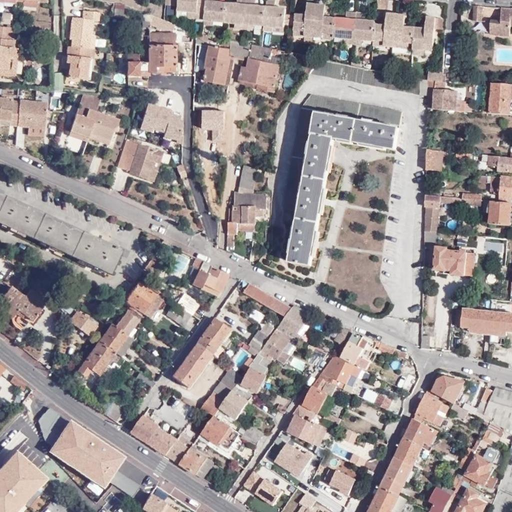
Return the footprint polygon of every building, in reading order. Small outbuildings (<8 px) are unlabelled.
[(36,8),(36,1),(31,0),(14,0),(15,1),(22,2),(21,6),(36,8)] [(205,20),(207,0),(166,0),(167,0),(180,1),(179,5),(179,10),(190,11),(196,12),(195,19),(205,20)] [(214,21),(225,22),(226,3),(216,3),(216,0),(207,0),(205,20),(214,21)] [(236,23),(245,24),(246,0),(238,0),(238,4),(226,3),(225,22),(236,23)] [(254,24),(265,25),(267,7),(256,6),(256,0),(246,0),(245,24),(254,24)] [(285,27),(285,24),(286,14),(287,9),(276,8),(276,1),(267,0),(267,7),(265,25),(275,26),(285,27)] [(306,30),(315,31),(317,4),(308,3),(307,15),(297,14),(297,16),(296,25),(295,35),(305,36),(306,30)] [(324,37),(334,38),(334,36),(336,18),(325,16),(326,5),(317,4),(315,31),(324,32),(324,37)] [(482,7),(473,6),(472,21),(480,22),(482,7)] [(511,9),(500,8),(499,21),(489,20),(487,34),(507,35),(508,26),(508,19),(511,19),(511,9)] [(73,34),(71,46),(90,49),(92,34),(94,20),(98,21),(99,13),(83,11),(82,19),(73,17),(70,34),(73,34)] [(346,37),(355,38),(357,13),(348,12),(348,19),(336,18),(334,36),(346,37)] [(3,13),(1,23),(9,24),(10,14),(3,13)] [(363,39),(374,40),(376,24),(376,21),(366,20),(366,14),(357,13),(355,38),(363,39)] [(386,40),(394,41),(397,14),(388,13),(387,25),(376,24),(374,40),(374,44),(385,45),(386,40)] [(149,28),(149,20),(150,15),(142,14),(141,27),(149,28)] [(403,47),(414,48),(416,28),(405,27),(406,15),(397,14),(394,41),(404,42),(403,47)] [(176,31),(177,25),(165,20),(150,15),(149,20),(176,31)] [(414,48),(413,53),(424,54),(425,49),(425,44),(434,45),(437,18),(428,17),(427,29),(416,28),(414,48)] [(12,43),(14,29),(6,28),(4,42),(0,41),(0,72),(11,74),(13,52),(14,43),(12,43)] [(176,36),(149,34),(148,62),(139,62),(139,53),(126,53),(126,76),(138,76),(138,71),(180,73),(180,62),(175,62),(176,36)] [(229,50),(229,69),(233,51),(250,55),(249,60),(243,58),(238,80),(257,84),(256,89),(273,92),(279,65),(264,62),(265,57),(269,58),(271,49),(230,41),(228,50),(229,50)] [(68,46),(66,62),(70,63),(68,77),(89,79),(92,58),(89,57),(90,49),(71,46),(68,46)] [(225,86),(229,69),(229,50),(228,50),(209,46),(204,68),(207,69),(204,82),(225,86)] [(17,53),(13,52),(11,74),(0,72),(0,75),(15,77),(17,53)] [(309,75),(310,74),(312,71),(315,58),(312,57),(301,55),(300,63),(310,65),(305,72),(309,75)] [(310,74),(420,96),(421,79),(411,77),(391,73),(352,65),(315,58),(312,71),(310,74)] [(429,73),(428,81),(442,78),(442,74),(429,73)] [(428,81),(428,98),(428,100),(432,100),(432,106),(432,110),(452,111),(454,91),(441,90),(434,89),(434,82),(428,81)] [(489,110),(487,110),(486,113),(509,115),(510,100),(511,100),(511,85),(491,84),(489,110)] [(402,113),(311,94),(301,108),(281,208),(298,212),(289,262),(309,266),(334,138),(394,150),(402,113)] [(83,95),(70,132),(87,138),(96,112),(95,112),(101,97),(99,97),(83,95)] [(16,126),(18,104),(11,103),(11,100),(0,98),(0,116),(9,117),(8,125),(16,126)] [(46,103),(19,100),(18,104),(16,126),(44,128),(46,103)] [(137,132),(175,142),(182,116),(144,105),(137,132)] [(96,112),(87,138),(108,145),(114,127),(115,128),(118,120),(96,112)] [(0,124),(8,125),(9,117),(0,116),(0,124)] [(86,141),(87,138),(70,132),(69,135),(86,141)] [(66,146),(80,151),(83,141),(69,137),(66,146)] [(162,152),(126,139),(117,165),(129,170),(128,172),(151,181),(155,171),(149,169),(153,160),(158,162),(162,152)] [(425,172),(440,173),(442,152),(426,150),(425,172)] [(471,155),(455,153),(455,160),(470,161),(471,155)] [(498,173),(511,173),(511,158),(482,156),(482,163),(489,163),(488,167),(498,167),(498,173)] [(149,169),(155,171),(158,162),(153,160),(149,169)] [(256,195),(257,169),(237,165),(236,192),(233,191),(231,222),(227,221),(226,248),(232,248),(233,233),(237,234),(237,225),(255,225),(256,209),(266,209),(266,195),(256,195)] [(511,203),(511,178),(479,176),(478,184),(487,185),(492,185),(492,192),(500,192),(499,202),(511,203)] [(492,201),(499,202),(500,192),(492,192),(492,185),(487,185),(486,196),(482,196),(481,200),(492,201)] [(436,232),(437,232),(440,202),(440,197),(425,195),(423,232),(436,232)] [(0,197),(0,222),(108,273),(118,252),(0,197)] [(449,202),(491,206),(492,201),(481,200),(462,199),(449,197),(449,202)] [(510,225),(511,205),(511,203),(499,202),(492,201),(491,206),(490,223),(510,225)] [(423,232),(423,244),(435,245),(436,232),(423,232)] [(464,276),(467,253),(459,252),(448,250),(449,249),(436,247),(433,270),(452,272),(452,274),(464,276)] [(474,254),(467,253),(464,276),(472,277),(474,254)] [(159,262),(151,256),(143,267),(151,274),(159,262)] [(202,262),(196,259),(192,267),(198,270),(202,262)] [(217,296),(228,275),(223,272),(210,266),(202,262),(198,270),(191,285),(217,296)] [(161,300),(135,282),(123,300),(129,305),(127,308),(132,311),(134,309),(148,319),(161,300)] [(257,289),(250,285),(245,293),(285,315),(291,308),(257,289)] [(48,303),(33,293),(28,299),(10,288),(0,303),(0,309),(17,321),(20,318),(22,319),(25,316),(35,322),(48,303)] [(175,303),(191,314),(198,304),(182,293),(175,303)] [(182,326),(191,314),(175,303),(173,302),(165,316),(182,326)] [(298,331),(310,313),(292,305),(291,308),(285,315),(280,322),(286,326),(282,331),(293,336),(299,339),(302,334),(298,331)] [(470,332),(489,334),(505,336),(507,336),(507,332),(511,332),(511,314),(463,309),(463,310),(456,309),(454,325),(461,325),(461,326),(470,327),(470,332)] [(94,323),(76,311),(69,321),(88,335),(95,326),(93,325),(94,323)] [(125,312),(114,327),(127,336),(137,322),(125,312)] [(229,329),(213,318),(195,343),(211,353),(218,344),(229,329)] [(109,324),(97,341),(114,354),(127,336),(114,327),(109,324)] [(284,350),(293,336),(282,331),(276,328),(269,337),(262,348),(284,362),(290,354),(284,350)] [(350,332),(351,330),(343,328),(334,341),(340,345),(350,332)] [(260,350),(262,348),(269,337),(258,329),(248,343),(260,350)] [(333,356),(354,366),(356,362),(362,366),(366,358),(359,354),(366,340),(350,332),(340,345),(333,356)] [(505,336),(489,334),(489,343),(504,345),(505,336)] [(127,336),(114,354),(119,357),(132,340),(127,336)] [(420,336),(420,349),(427,350),(428,337),(420,336)] [(77,361),(71,369),(83,377),(89,370),(97,376),(105,364),(110,367),(113,363),(118,367),(123,360),(119,357),(114,354),(97,341),(81,364),(77,361)] [(211,353),(195,343),(171,376),(188,387),(211,353)] [(399,356),(401,351),(381,343),(378,347),(388,352),(389,349),(392,351),(391,352),(399,356)] [(218,344),(211,353),(220,359),(221,357),(219,355),(223,348),(218,344)] [(315,348),(327,353),(330,349),(318,344),(315,348)] [(256,356),(258,353),(260,350),(252,345),(248,350),(256,356)] [(318,365),(327,353),(315,348),(308,358),(318,365)] [(258,353),(256,356),(252,362),(241,383),(258,392),(267,375),(265,373),(272,361),(258,353)] [(358,379),(362,370),(354,366),(333,356),(318,377),(336,385),(343,389),(351,375),(358,379)] [(243,375),(230,366),(220,380),(221,381),(202,407),(214,415),(216,412),(235,385),(243,375)] [(146,369),(142,373),(153,381),(156,376),(146,369)] [(142,373),(139,371),(135,376),(151,388),(155,382),(153,381),(142,373)] [(26,384),(14,375),(9,380),(21,390),(26,384)] [(350,392),(358,379),(351,375),(343,389),(350,392)] [(431,391),(434,393),(454,403),(456,400),(465,382),(442,376),(438,377),(431,391)] [(315,414),(317,415),(327,394),(331,396),(336,385),(318,377),(298,406),(315,414)] [(253,395),(235,385),(216,412),(223,416),(226,413),(235,419),(253,395)] [(493,391),(486,388),(481,401),(488,404),(485,412),(496,418),(494,422),(511,429),(511,392),(494,388),(493,391)] [(426,389),(413,418),(420,422),(422,418),(432,423),(442,403),(432,398),(434,393),(431,391),(426,389)] [(372,404),(386,410),(390,401),(377,395),(372,404)] [(454,403),(460,407),(461,408),(463,404),(456,400),(454,403)] [(112,402),(104,414),(114,421),(123,409),(112,402)] [(165,403),(158,415),(181,430),(189,418),(165,403)] [(432,423),(439,427),(450,407),(442,403),(432,423)] [(460,407),(454,403),(450,410),(457,414),(460,407)] [(461,408),(469,411),(475,415),(477,410),(464,403),(463,404),(461,408)] [(284,413),(287,409),(278,404),(276,408),(284,413)] [(282,429),(311,443),(320,425),(312,421),(315,414),(298,406),(282,429)] [(457,414),(465,418),(469,411),(461,408),(460,407),(457,414)] [(223,416),(216,412),(214,415),(210,420),(202,432),(218,444),(219,442),(227,448),(238,433),(225,423),(226,421),(222,418),(223,416)] [(323,418),(337,425),(339,420),(325,413),(323,418)] [(191,448),(194,443),(181,434),(177,440),(160,428),(160,427),(144,415),(131,432),(180,464),(191,448)] [(413,418),(404,436),(422,446),(424,442),(431,445),(438,432),(420,422),(413,418)] [(67,421),(46,452),(101,489),(108,479),(115,469),(122,458),(67,421)] [(250,422),(245,431),(258,440),(264,432),(250,422)] [(500,437),(503,430),(491,423),(487,430),(500,437)] [(258,440),(245,431),(241,437),(254,446),(258,440)] [(230,448),(248,459),(255,447),(237,436),(230,448)] [(404,436),(395,454),(414,464),(422,446),(404,436)] [(331,440),(328,450),(345,456),(348,447),(331,440)] [(0,511),(23,511),(50,485),(13,448),(0,461),(0,511)] [(196,474),(207,459),(191,448),(180,464),(196,474)] [(469,448),(459,466),(466,469),(474,454),(476,451),(469,448)] [(487,453),(483,460),(491,464),(495,456),(487,453)] [(349,461),(362,467),(365,460),(353,454),(349,461)] [(395,454),(380,485),(398,495),(414,464),(395,454)] [(474,454),(466,469),(460,479),(469,484),(475,487),(478,483),(484,486),(485,485),(490,476),(495,466),(491,464),(483,460),(474,454)] [(245,469),(249,462),(241,456),(236,463),(245,469)] [(262,457),(253,470),(255,471),(264,459),(262,457)] [(196,474),(202,478),(213,463),(207,459),(196,474)] [(319,484),(347,497),(355,481),(327,468),(319,484)] [(115,469),(108,479),(132,496),(139,485),(115,469)] [(246,502),(252,494),(273,508),(291,482),(277,472),(269,483),(254,472),(237,496),(246,502)] [(490,476),(485,485),(492,489),(497,480),(490,476)] [(460,479),(457,486),(466,491),(469,484),(460,479)] [(380,485),(367,511),(401,511),(408,500),(398,495),(380,485)] [(422,497),(417,505),(429,511),(442,511),(443,511),(454,491),(446,487),(444,490),(436,486),(428,500),(422,497)] [(477,494),(468,489),(456,511),(480,511),(485,504),(475,499),(477,494)] [(316,499),(306,493),(299,502),(303,505),(297,511),(324,511),(325,511),(324,511),(315,511),(310,508),(316,499)] [(149,495),(140,508),(146,511),(157,511),(164,504),(158,501),(149,495)]
